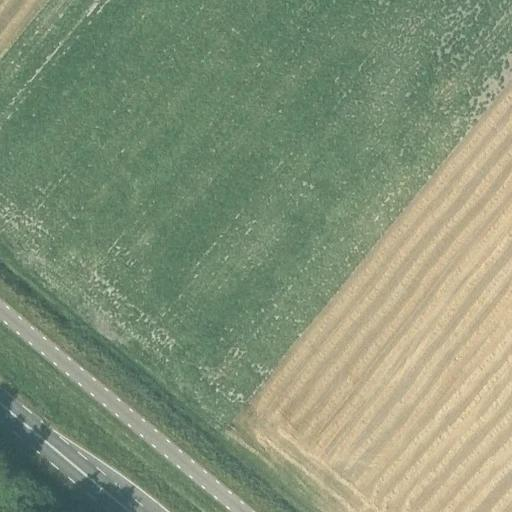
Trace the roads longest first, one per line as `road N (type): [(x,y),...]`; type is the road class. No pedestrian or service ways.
road 1 (unclassified): [(241,511),(0,310)]
road 2 (primary): [(126,511),(0,406)]
